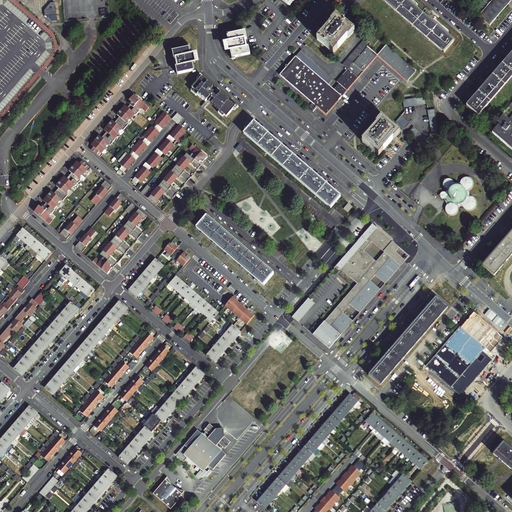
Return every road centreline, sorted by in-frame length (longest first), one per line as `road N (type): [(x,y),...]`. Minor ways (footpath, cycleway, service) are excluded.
road 1 (residential): [(327,361),(197,511)]
road 2 (residential): [(208,14),(184,18),(76,144)]
road 3 (residential): [(238,500),(345,376)]
road 4 (residential): [(260,97),(377,198)]
road 5 (residential): [(427,246),(327,361)]
road 6 (residential): [(345,376),(443,262)]
road 7 (residential): [(301,285),(192,193)]
road 8 (residential): [(167,223),(275,316)]
road 9 (residential): [(134,480),(223,377)]
road 10 (residential): [(167,331),(79,434)]
road 11 (residential): [(345,376),(447,463)]
road 12 (residential): [(25,388),(112,287)]
